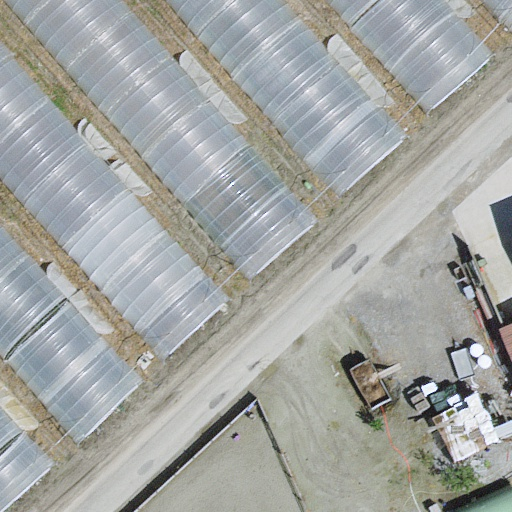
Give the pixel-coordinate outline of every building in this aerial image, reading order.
[(0,0),(0,2),(247,276),(279,244),(314,226),(114,0),(0,0)] [(152,0),(326,202),(401,145),(272,0),(152,0)] [(437,0),(311,0),(416,122),(484,54),(437,0)] [(511,0),(487,0),(507,23),(511,18),(511,0)] [(0,196),(151,368),(221,298),(0,50),(0,196)] [(0,370),(63,444),(128,383),(0,237),(0,370)] [(0,505),(18,490),(44,468),(0,418),(0,505)]
